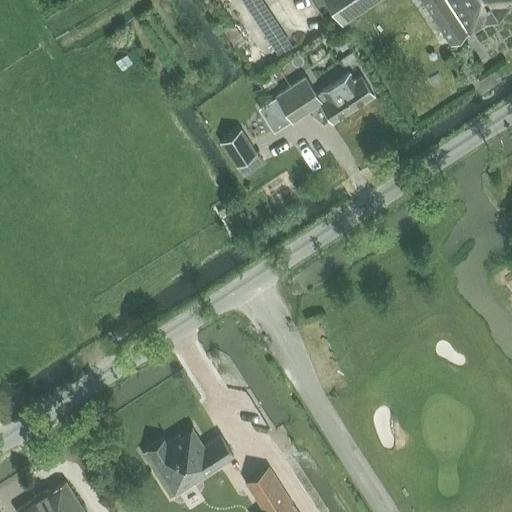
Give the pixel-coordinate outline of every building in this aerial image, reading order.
[(327,0),(342,22),(376,0),(327,0)] [(511,0),(421,0),(450,44),(511,3),(511,0)] [(305,76),(276,95),(292,120),(320,103),(332,121),(373,95),(361,76),(355,80),(350,72),(317,94),(305,76)] [(241,128),(221,141),(242,175),(262,162),(241,128)] [(165,438),(143,452),(171,496),(234,456),(221,436),(205,446),(193,428),(181,436),(180,434),(167,442),(165,438)] [(245,480),(264,509),(265,511),(299,511),(269,464),(245,480)] [(49,489),(16,510),(17,511),(84,511),(66,483),(51,493),(49,489)]
